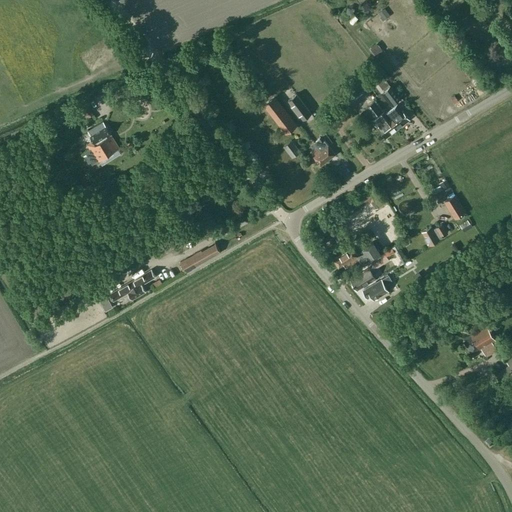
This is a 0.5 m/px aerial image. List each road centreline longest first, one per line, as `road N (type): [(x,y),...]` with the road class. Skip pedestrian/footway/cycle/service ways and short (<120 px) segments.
road 1 (unclassified): [(511,493),(327,277),(292,221)]
road 2 (unclassified): [(292,221),(511,87)]
road 3 (track): [(269,201),(110,0)]
